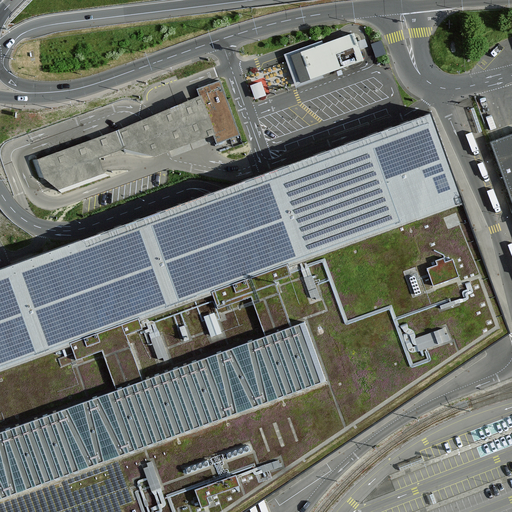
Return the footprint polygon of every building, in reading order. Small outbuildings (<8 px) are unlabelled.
[(323,42),(285,55),(296,87),(323,77),(322,75),(364,60),(354,33),(323,44),(323,42)] [(381,41),(371,44),(376,58),(385,54),(381,41)] [(240,135),(220,81),(196,89),(199,96),(142,118),(32,159),(38,177),(45,179),(50,184),(61,193),(107,177),(102,165),(100,159),(124,152),(152,158),(157,156),(213,136),(216,144),(240,135)] [(464,203),(432,116),(213,195),(0,270),(0,511),(241,511),(510,332),(464,203)] [(511,137),(492,145),(510,194),(511,193),(511,137)]
